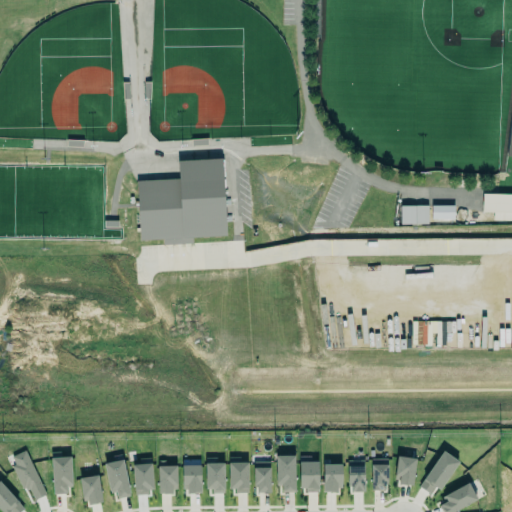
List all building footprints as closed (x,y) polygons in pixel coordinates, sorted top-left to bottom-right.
[(139,240),(162,239),(162,245),(193,244),(193,237),(225,236),(223,159),(177,160),(178,179),(137,181),(139,240)] [(492,221),(511,221),(511,195),(480,195),(480,213),(492,213),(492,221)] [(427,205),(400,206),(400,224),(428,224),(427,205)] [(454,220),(454,206),(431,205),(431,219),(454,220)] [(44,496),(27,450),(11,456),(14,465),(12,465),(22,491),(29,488),(33,500),(44,496)] [(458,460),(440,451),(420,488),(430,494),(434,487),(441,491),(458,460)] [(51,453),(53,494),(71,494),(69,457),(60,457),(60,452),(51,453)] [(295,492),(294,456),(275,456),(276,486),(282,486),(282,492),(295,492)] [(394,484),(413,486),(415,458),(397,456),(394,484)] [(239,458),(229,457),(228,491),(247,492),(248,463),(239,462),(239,458)] [(224,492),(224,463),(215,463),(216,458),(205,458),(204,492),(224,492)] [(318,491),(318,458),(299,458),(299,491),(318,491)] [(371,490),(387,490),(386,459),(370,459),(371,490)] [(109,493),(115,492),(117,499),(130,496),(123,460),(104,463),(109,493)] [(253,492),(269,493),(270,462),(254,462),(253,492)] [(347,463),(364,462),(364,490),(350,490),(350,481),(347,481),(347,463)] [(153,492),(151,464),(132,465),(134,493),(153,492)] [(322,464),(323,492),(337,492),(337,485),(341,485),(341,464),(322,464)] [(200,465),(181,466),(182,492),(201,491),(200,465)] [(177,486),(176,466),(157,466),(158,494),(172,494),(172,486),(177,486)] [(78,475),(97,472),(102,499),(87,502),(86,493),(81,494),(78,475)] [(0,478),(0,507),(3,511),(9,511),(10,511),(11,511),(17,511),(23,507),(17,500),(19,499),(0,478)] [(438,506),(441,511),(454,511),(477,499),(468,483),(442,497),(445,502),(438,506)]
